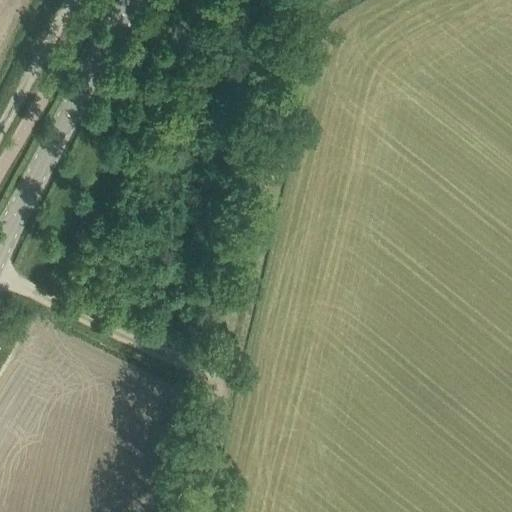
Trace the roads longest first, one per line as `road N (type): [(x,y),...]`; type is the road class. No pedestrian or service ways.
road 1 (track): [(0,280),(220,362),(186,511)]
road 2 (tertiary): [(0,245),(133,0)]
